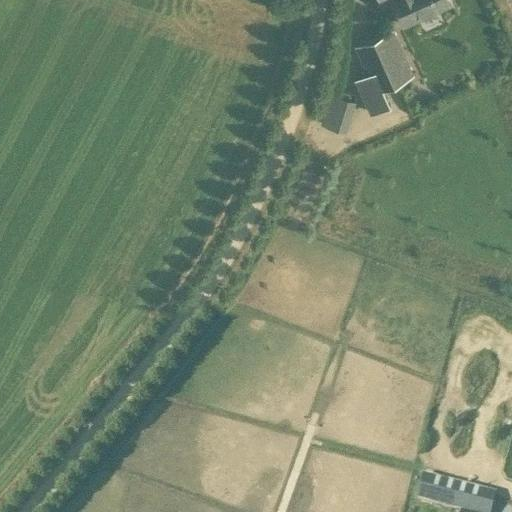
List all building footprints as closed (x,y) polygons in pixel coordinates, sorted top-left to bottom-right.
[(380,0),(381,0),(391,0),(403,26),(453,4),(450,0),(380,0)] [(411,75),(403,55),(393,29),(357,46),(369,73),(356,79),(370,113),(389,103),(383,88),(411,75)] [(350,104),(330,97),(322,123),(321,125),(340,132),(350,104)] [(436,451),(434,473),(451,474),(453,453),(436,451)] [(421,478),(416,501),(462,511),(491,511),(496,495),(421,478)]
